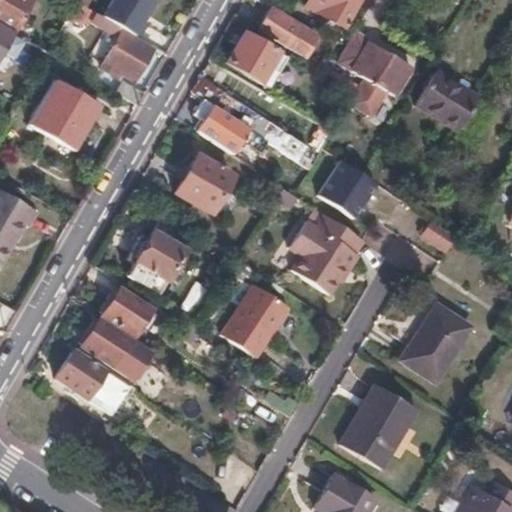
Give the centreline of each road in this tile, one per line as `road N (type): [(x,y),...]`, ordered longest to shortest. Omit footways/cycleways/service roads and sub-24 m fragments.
road 1 (residential): [(0,378),(217,0)]
road 2 (residential): [(248,511),(393,265)]
